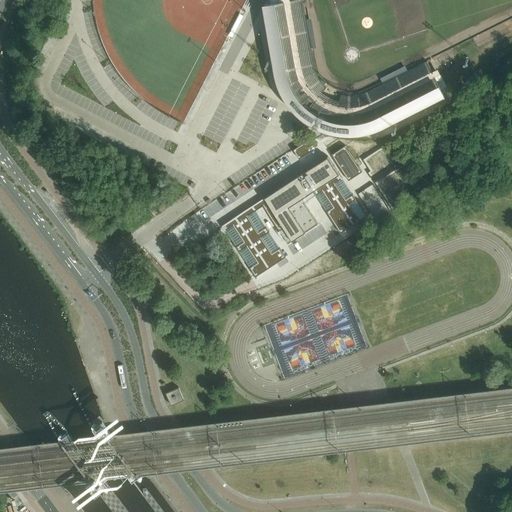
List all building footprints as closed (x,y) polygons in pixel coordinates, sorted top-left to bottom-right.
[(292,0),(291,0),(285,1),(285,2),(286,2),(288,17),(287,18),(296,68),(296,70),(296,71),(297,73),(297,74),(297,76),(298,77),(299,79),(299,80),(300,81),(304,79),(307,86),(309,88),(295,99),(294,98),(294,99),(296,102),(297,106),(299,109),(302,112),(304,115),(307,118),(310,120),(314,122),(317,124),(321,126),(324,127),(328,128),(332,129),(336,129),(340,129),(344,129),(348,128),(352,128),(352,127),(351,127),(351,110),(354,109),(361,108),(362,113),(364,112),(366,112),(369,111),(371,110),(373,109),(375,108),(377,107),(379,106),(381,105),(421,85),(420,84),(434,77),(435,77),(432,72),(427,61),(408,71),(383,83),(367,92),(359,95),(351,96),(349,96),(344,95),(341,95),(340,101),(339,104),(334,103),(325,99),(321,95),(323,92),(327,87),(325,85),(320,80),(316,73),(314,65),(311,48),(306,20),(303,1),(302,0),(292,0)] [(288,17),(286,2),(285,2),(285,1),(263,5),(276,78),(279,89),(283,97),(289,106),(293,110),(299,117),(305,121),(314,127),(323,131),(333,134),(342,135),(352,136),(361,135),(369,133),(376,131),(380,129),(444,95),(435,77),(434,77),(420,84),(421,85),(381,105),(379,106),(377,107),(375,108),(373,109),(371,110),(369,111),(366,112),(364,112),(362,113),(361,108),(354,109),(351,110),(351,127),(352,127),(352,128),(348,128),(344,129),(340,129),(336,129),(332,129),(328,128),(324,127),(321,126),(317,124),(314,122),(310,120),(307,118),(304,115),(302,112),(299,109),(297,106),(296,102),(294,99),(294,98),(295,99),(309,88),(307,86),(304,79),(300,81),(299,80),(299,79),(298,77),(297,76),(297,74),(297,73),(296,71),(296,70),(296,68),(287,18),(288,17)] [(307,141),(294,150),(300,159),(313,150),(307,141)] [(345,145),(332,154),(349,181),(363,172),(357,164),(345,145)] [(328,156),(222,226),(223,227),(226,231),(256,277),(286,257),(256,211),(264,206),(280,231),(288,244),(318,224),(305,203),(302,199),(314,191),(316,196),(327,211),(341,233),(367,216),(328,156)] [(185,400),(179,387),(166,393),(172,405),(185,400)]
